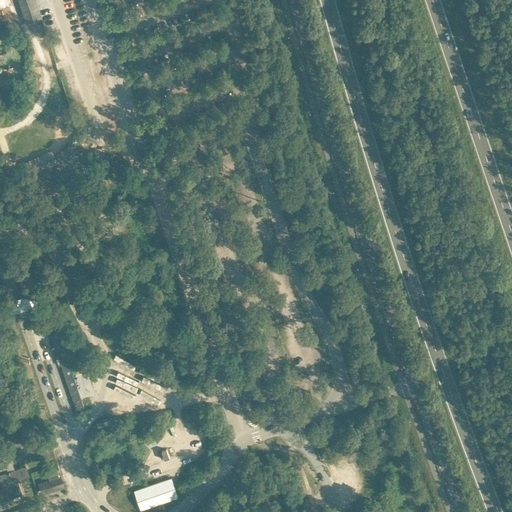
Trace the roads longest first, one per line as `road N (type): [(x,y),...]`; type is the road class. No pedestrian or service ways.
road 1 (tertiary): [(471,511),(354,203),(292,0)]
road 2 (trunk): [(329,0),(425,313),(498,511)]
road 3 (trunk): [(511,229),(434,0)]
